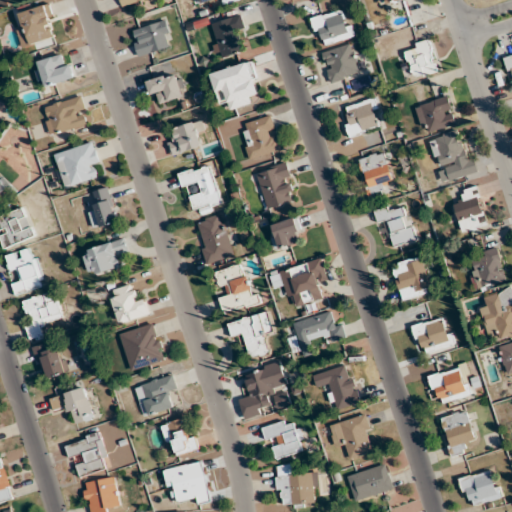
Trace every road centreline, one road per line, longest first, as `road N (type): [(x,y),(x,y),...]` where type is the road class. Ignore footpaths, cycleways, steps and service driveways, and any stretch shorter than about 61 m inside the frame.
road 1 (residential): [(434,511),(267,0)]
road 2 (residential): [(244,511),(224,422),(84,0)]
road 3 (residential): [(511,186),(450,0)]
road 4 (residential): [(56,511),(0,342)]
